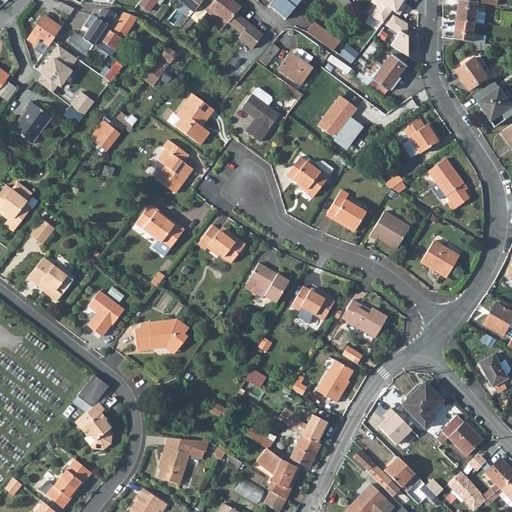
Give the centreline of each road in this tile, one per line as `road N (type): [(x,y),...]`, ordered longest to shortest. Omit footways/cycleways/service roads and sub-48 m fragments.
road 1 (residential): [(432,0),(433,82),(490,177),(497,213),(483,274),(441,325)]
road 2 (residential): [(89,511),(133,451),(129,397),(0,291)]
road 3 (residential): [(441,325),(374,268),(274,227),(249,189)]
road 4 (residential): [(421,341),(383,371),(307,511)]
road 5 (residential): [(511,445),(421,341)]
